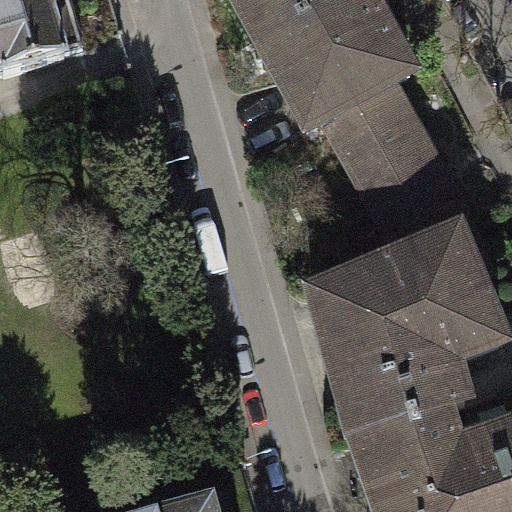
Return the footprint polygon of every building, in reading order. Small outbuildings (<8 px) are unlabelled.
[(0,0),(0,76),(71,58),(55,0),(0,0)] [(367,0),(230,0),(305,135),(325,124),(388,89),(410,77),(367,0)] [(388,89),(325,124),(397,262),(456,237),(469,233),(388,89)] [(397,262),(311,298),(352,444),(443,414),(456,409),(445,368),(501,349),(456,237),(397,262)] [(511,511),(511,430),(455,450),(443,414),(352,444),(374,511),(511,511)]
